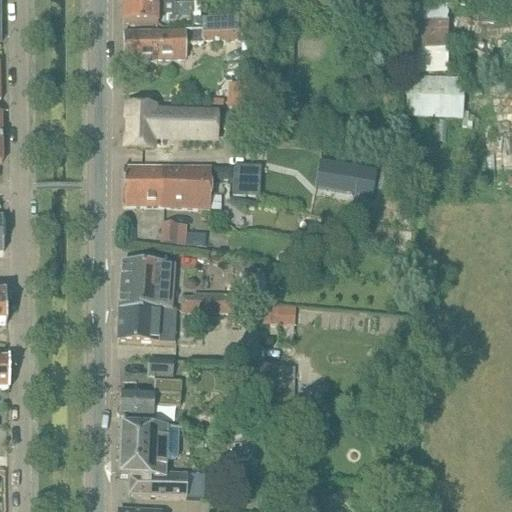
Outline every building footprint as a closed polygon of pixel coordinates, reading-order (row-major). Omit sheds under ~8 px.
[(412,0),(411,75),(447,75),(448,8),(474,8),(474,0),(412,0)] [(175,3),(123,3),(123,26),(158,25),(158,15),(175,15),(175,3)] [(175,3),(175,15),(192,15),(192,4),(175,3)] [(202,34),(143,34),(123,34),(123,63),(143,63),(186,62),(186,46),(202,46),(202,43),(237,43),(237,23),(202,23),(202,34)] [(407,80),(406,120),(462,121),(463,82),(407,80)] [(126,108),(125,150),(153,151),(154,135),(197,137),(197,141),(215,142),(216,120),(216,117),(154,114),(154,109),(126,108)] [(354,196),(359,170),(319,162),(314,188),(354,196)] [(123,169),(122,187),(141,188),(141,186),(170,187),(170,192),(210,193),(211,171),(123,169)] [(141,188),(122,187),(122,209),(142,210),(165,210),(210,213),(210,193),(170,192),(170,187),(141,186),(141,188)] [(260,188),(232,186),(231,198),(259,200),(260,188)] [(328,221),(302,216),(298,233),(325,238),(328,221)] [(162,226),(161,245),(185,246),(186,235),(186,227),(162,226)] [(188,246),(207,247),(208,235),(188,234),(188,246)] [(408,260),(395,258),(393,278),(405,280),(408,260)] [(330,264),(311,261),(309,271),(328,274),(330,264)] [(122,265),(119,311),(141,313),(142,309),(169,311),(173,269),(122,265)] [(193,299),(192,313),(210,314),(211,297),(194,296),(193,299)] [(141,313),(119,311),(117,343),(137,344),(174,346),(175,312),(169,311),(142,309),(141,313)] [(217,350),(218,327),(203,326),(202,349),(217,350)] [(0,391),(8,391),(9,360),(0,359),(0,391)] [(172,378),(172,362),(149,361),(148,377),(172,378)] [(292,410),(293,371),(245,370),(244,409),(292,410)] [(154,396),(140,395),(120,394),(119,421),(153,423),(154,408),(180,409),(181,383),(154,382),(154,383),(155,383),(154,396)] [(120,428),(118,480),(129,480),(128,499),(148,500),(186,501),(187,477),(165,476),(166,463),(170,463),(174,460),(176,456),(177,430),(120,428)]
